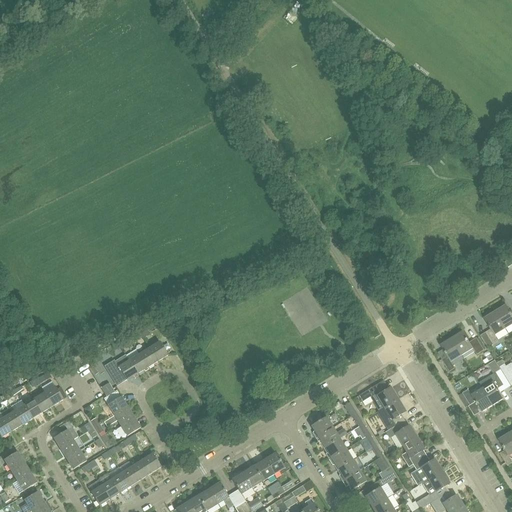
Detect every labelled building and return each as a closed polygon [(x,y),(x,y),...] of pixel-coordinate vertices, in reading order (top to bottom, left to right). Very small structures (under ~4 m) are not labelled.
[(511,313),(507,305),(496,312),(506,329),(511,325),(511,313)] [(495,336),(506,329),(496,312),(485,319),(491,329),(486,332),(493,345),(498,342),(495,336)] [(148,329),(141,332),(143,337),(150,334),(148,329)] [(134,334),(136,340),(143,337),(141,332),(134,334)] [(452,339),(462,355),(473,348),(477,354),(484,350),(477,338),(470,342),(464,332),(452,339)] [(126,339),(119,342),(121,348),(128,345),(126,339)] [(451,362),(462,355),(452,339),(441,346),(447,356),(442,359),(449,371),(455,368),(451,362)] [(119,342),(112,345),(114,351),(121,348),(119,342)] [(150,349),(158,362),(169,356),(160,342),(150,349)] [(158,362),(150,349),(139,355),(148,368),(158,362)] [(131,355),(133,359),(129,361),(137,375),(148,368),(139,355),(137,356),(134,353),(131,355)] [(121,361),(123,365),(118,368),(127,381),(137,375),(129,361),(127,363),(124,359),(121,361)] [(109,373),(118,368),(115,361),(114,361),(105,367),(109,373)] [(511,363),(506,366),(505,364),(500,367),(501,369),(509,382),(511,379),(511,363)] [(494,382),(483,389),(493,405),(504,398),(498,388),(504,385),(496,373),(491,376),(494,382)] [(36,378),(39,384),(40,383),(46,380),(44,375),(36,378)] [(32,387),(39,384),(36,378),(30,382),(32,387)] [(22,386),(15,389),(18,394),(25,391),(22,386)] [(45,393),(53,406),(64,400),(55,386),(45,393)] [(370,397),(379,411),(398,399),(390,387),(377,395),(372,387),(358,395),(362,402),(370,397)] [(18,394),(15,389),(8,392),(11,398),(18,394)] [(467,407),(469,406),(476,402),(482,412),(493,405),(483,389),(472,396),(468,389),(459,395),(467,407)] [(53,406),(45,393),(35,399),(43,412),(53,406)] [(109,405),(115,416),(128,408),(122,398),(109,405)] [(43,412),(35,399),(24,405),(33,419),(43,412)] [(379,411),(377,412),(388,431),(391,429),(391,428),(404,420),(401,414),(405,412),(398,399),(379,411)] [(350,402),(345,405),(352,416),(357,413),(350,402)] [(33,419),(24,405),(14,412),(22,425),(33,419)] [(86,413),(86,414),(92,411),(89,405),(83,409),(86,414),(86,413)] [(105,422),(107,427),(118,420),(122,426),(134,418),(128,408),(115,416),(105,422)] [(22,425),(14,412),(4,418),(12,431),(22,425)] [(313,433),(316,438),(334,428),(327,417),(311,426),(312,427),(312,426),(315,431),(313,433)] [(12,431),(4,418),(0,420),(0,435),(2,438),(12,431)] [(91,421),(95,428),(101,424),(96,418),(91,421)] [(141,429),(134,418),(122,426),(128,436),(141,429)] [(360,418),(355,421),(358,427),(360,426),(364,424),(360,418)] [(395,434),(403,446),(417,438),(409,425),(408,426),(404,420),(391,428),(391,429),(394,434),(395,434)] [(88,431),(88,432),(93,428),(90,422),(85,425),(88,431)] [(104,431),(101,424),(95,428),(99,434),(104,431)] [(360,426),(358,427),(362,433),(367,429),(364,424),(360,426)] [(323,444),(325,447),(340,438),(348,434),(344,428),(337,433),(334,428),(316,438),(320,444),(323,444)] [(92,438),(98,435),(94,429),(89,432),(92,438)] [(55,439),(61,449),(74,441),(72,437),(75,435),(73,432),(70,434),(68,431),(55,439)] [(511,435),(511,433),(499,440),(505,450),(500,453),(508,466),(511,463),(511,459),(510,456),(511,454),(511,435)] [(102,437),(108,447),(113,444),(106,434),(102,437)] [(135,434),(129,438),(132,443),(138,439),(135,434)] [(370,434),(365,438),(367,441),(372,449),(373,448),(377,445),(373,439),(372,438),(370,434)] [(129,438),(122,442),(125,447),(132,443),(129,438)] [(326,455),(329,460),(331,459),(347,449),(340,438),(325,447),(325,448),(328,452),(326,455)] [(409,467),(413,465),(427,456),(423,451),(424,449),(417,438),(403,446),(407,452),(402,455),(409,467)] [(99,439),(94,442),(98,448),(103,445),(99,439)] [(61,449),(67,459),(80,451),(78,448),(82,446),(80,442),(76,444),(74,441),(61,449)] [(377,445),(373,448),(379,459),(384,456),(377,445)] [(115,447),(109,451),(112,456),(118,452),(115,447)] [(336,465),(338,469),(353,460),(347,449),(331,459),(329,460),(333,465),(336,465)] [(82,454),(80,451),(67,459),(74,469),(87,461),(85,458),(88,456),(86,452),(82,454)] [(109,451),(102,455),(105,460),(112,456),(109,451)] [(11,470),(24,462),(18,452),(4,460),(11,470)] [(286,462),(282,464),(275,453),(265,459),(274,475),(280,472),(282,474),(291,469),(286,462)] [(143,460),(151,474),(162,467),(153,454),(143,460)] [(430,462),(427,456),(413,465),(416,470),(415,471),(422,483),(428,480),(442,471),(435,459),(430,462)] [(265,459),(254,466),(264,482),(274,475),(265,459)] [(95,460),(88,464),(92,469),(98,465),(95,460)] [(151,474),(143,460),(133,467),(141,480),(151,474)] [(339,476),(342,481),(360,471),(353,460),(338,469),(338,470),(341,474),(339,476)] [(24,462),(11,470),(17,481),(30,473),(24,462)] [(88,464),(82,468),(85,473),(92,469),(88,464)] [(243,472),(253,488),(264,482),(254,466),(243,472)] [(141,480),(133,467),(122,473),(131,486),(141,480)] [(207,470),(209,475),(217,472),(215,467),(207,470)] [(379,473),(383,479),(393,472),(390,467),(379,473)] [(351,491),(367,482),(360,471),(342,481),(346,487),(349,487),(351,491)] [(430,495),(420,501),(424,508),(437,499),(433,493),(436,492),(449,483),(442,471),(428,480),(422,483),(430,495)] [(243,472),(232,479),(242,495),(253,488),(243,472)] [(396,477),(393,472),(383,479),(386,484),(396,477)] [(30,473),(17,481),(12,483),(19,494),(37,483),(30,473)] [(131,486),(122,473),(112,479),(121,493),(131,486)] [(121,493),(112,479),(102,486),(110,499),(121,493)] [(292,480),(281,486),(285,492),(296,485),(292,480)] [(219,505),(224,502),(229,509),(234,505),(230,498),(229,499),(219,483),(209,489),(219,505)] [(303,485),(292,492),(295,497),(306,491),(303,485)] [(110,499),(102,486),(92,492),(100,506),(110,499)] [(273,488),(269,490),(272,495),(274,499),(285,492),(281,486),(275,490),(273,488)] [(365,497),(372,508),(388,498),(381,487),(365,497)] [(198,496),(208,511),(210,510),(211,511),(213,511),(220,508),(218,505),(219,505),(209,489),(198,496)] [(31,510),(44,502),(38,492),(25,500),(31,510)] [(289,499),(289,500),(294,496),(292,492),(281,499),(284,502),(289,499)] [(10,500),(6,493),(1,496),(5,503),(10,500)] [(442,511),(446,509),(447,511),(455,511),(464,507),(457,495),(441,505),(437,508),(439,511),(442,511)] [(207,511),(208,511),(198,496),(187,502),(193,511),(207,511)] [(58,508),(62,505),(58,498),(53,500),(58,508)] [(247,504),(251,511),(252,511),(253,511),(263,506),(260,501),(258,498),(247,504)] [(319,511),(311,498),(305,502),(308,507),(303,510),(303,511),(319,511)] [(372,508),(374,511),(388,511),(394,509),(388,498),(372,508)] [(245,501),(240,504),(245,511),(251,511),(247,504),(245,501)] [(49,505),(47,506),(44,502),(31,510),(28,511),(50,511),(53,511),(49,505)] [(176,509),(178,511),(193,511),(187,502),(176,509)]
